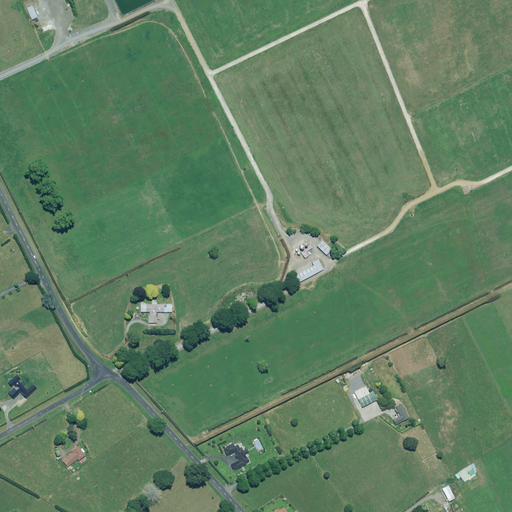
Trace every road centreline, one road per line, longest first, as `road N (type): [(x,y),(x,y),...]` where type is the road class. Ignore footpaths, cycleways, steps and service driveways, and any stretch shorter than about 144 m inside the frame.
road 1 (tertiary): [(0,191),(71,330),(105,369)]
road 2 (tertiary): [(105,369),(241,511)]
road 3 (tertiary): [(105,369),(0,436)]
